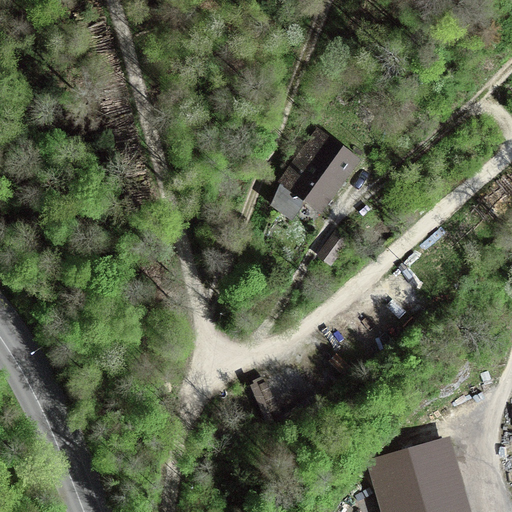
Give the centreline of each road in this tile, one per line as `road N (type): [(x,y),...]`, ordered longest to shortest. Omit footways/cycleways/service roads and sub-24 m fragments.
road 1 (track): [(511,153),(283,342),(209,368),(177,452),(168,511)]
road 2 (track): [(511,141),(491,110),(469,115),(356,198),(318,240),(249,357)]
road 3 (track): [(107,0),(204,322),(209,368)]
road 4 (track): [(204,322),(326,0)]
road 5 (tertiary): [(83,511),(48,422),(0,334)]
road 6 (track): [(511,362),(490,444),(498,511)]
